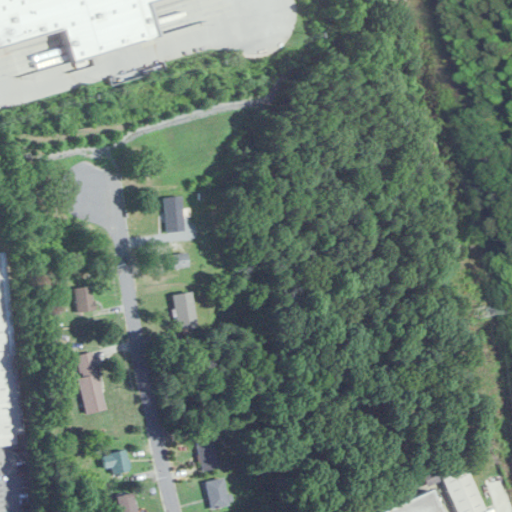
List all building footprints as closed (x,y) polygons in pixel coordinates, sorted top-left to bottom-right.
[(0,0),(0,43),(66,25),(75,59),(157,37),(147,2),(154,0),(0,0)] [(184,230),(181,195),(163,196),(167,232),(184,230)] [(0,445),(18,444),(17,434),(21,434),(5,252),(0,252),(0,445)] [(171,268),(188,266),(186,253),(169,255),(171,268)] [(77,312),(95,309),(91,285),(73,288),(77,312)] [(196,327),(192,291),(172,294),(176,329),(196,327)] [(93,352),(74,356),(86,413),(105,409),(93,352)] [(195,439),(204,470),(220,465),(210,435),(195,439)] [(127,450),(102,453),(105,473),(129,470),(127,450)] [(442,475),(456,511),(476,511),(484,509),(466,465),(442,475)] [(224,476),(205,480),(211,508),(230,504),(224,476)] [(444,511),(436,488),(375,511),(444,511)] [(118,511),(137,511),(132,492),(115,496),(118,511)]
